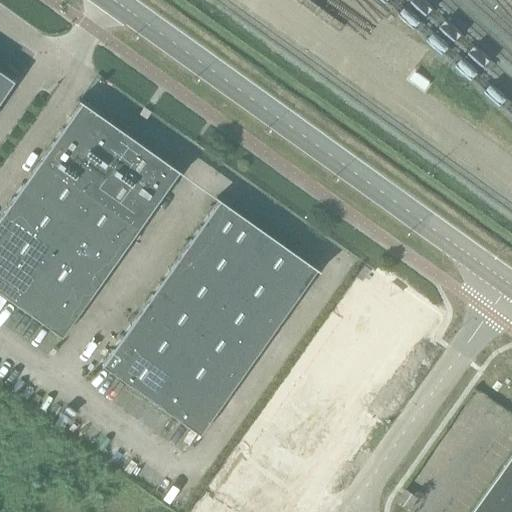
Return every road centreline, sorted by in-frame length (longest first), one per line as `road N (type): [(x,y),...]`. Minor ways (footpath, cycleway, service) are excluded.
road 1 (tertiary): [(507,283),(111,0)]
road 2 (unclassified): [(348,511),(507,283)]
